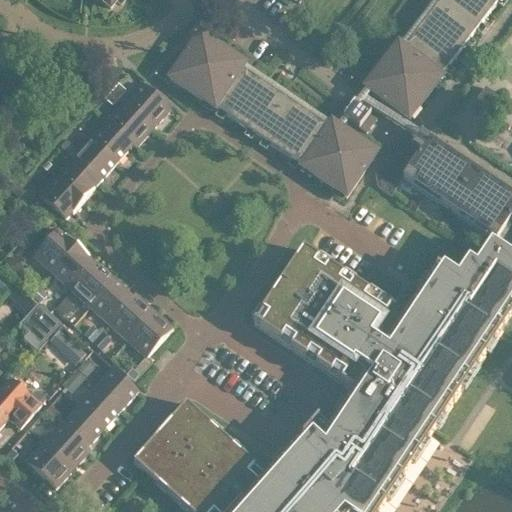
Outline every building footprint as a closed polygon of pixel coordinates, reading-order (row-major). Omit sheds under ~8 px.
[(293,0),(299,4),(301,0),(434,0),(399,46),(397,45),(364,88),(407,122),(441,79),(440,78),(500,0),(293,0)] [(344,199),(375,153),(330,122),(329,124),(244,65),(244,64),(199,33),(168,79),(213,110),(214,109),(300,167),(299,168),(344,199)] [(169,110),(139,83),(122,102),(152,129),(169,110)] [(124,90),(117,84),(110,91),(117,98),(124,90)] [(484,86),(474,102),(483,108),(494,93),(484,86)] [(110,105),(117,98),(110,91),(103,99),(110,105)] [(341,116),(358,129),(369,114),(353,101),(352,102),(350,101),(348,100),(347,100),(345,101),(343,101),(341,102),(340,104),(339,105),(339,106),(339,107),(338,108),(339,110),(339,111),(340,113),(341,115),(342,116),(341,116)] [(152,129),(122,102),(105,121),(135,148),(152,129)] [(363,122),(370,127),(376,120),(369,115),(363,122)] [(135,148),(105,121),(88,139),(115,164),(131,146),(134,149),(135,148)] [(358,129),(365,135),(366,133),(370,128),(363,122),(358,129)] [(391,197),(403,179),(496,242),(511,217),(511,201),(417,138),(412,146),(407,143),(394,146),(375,176),(377,188),(391,197)] [(75,147),(66,139),(60,146),(69,154),(75,147)] [(98,182),(115,164),(88,139),(71,158),(98,182)] [(92,189),(98,182),(71,158),(54,177),(82,202),(93,190),(92,189)] [(51,163),(47,160),(42,166),(45,169),(51,163)] [(82,202),(54,177),(36,196),(64,220),(70,213),(71,214),(82,202)] [(24,191),(18,185),(11,192),(17,198),(24,191)] [(498,243),(493,250),(511,262),(511,217),(496,242),(498,243)] [(30,257),(50,274),(76,246),(64,235),(63,236),(56,230),(30,257)] [(50,274),(69,291),(93,264),(87,258),(88,257),(76,246),(50,274)] [(355,511),(378,511),(465,382),(501,329),(509,317),(511,312),(511,262),(493,250),(475,276),(468,271),(460,283),(435,267),(401,317),(301,250),(252,325),(352,392),(326,430),(315,420),(265,476),(184,404),(132,463),(186,511),(352,511),(354,511),(355,511)] [(5,264),(10,277),(23,272),(18,259),(5,264)] [(93,264),(69,291),(87,308),(112,281),(93,264)] [(112,281),(87,308),(106,325),(131,298),(112,281)] [(7,294),(26,312),(35,302),(15,285),(7,294)] [(46,295),(39,289),(33,296),(40,302),(46,295)] [(131,298),(106,325),(125,342),(152,313),(133,295),(131,298)] [(54,308),(62,315),(63,313),(65,315),(72,307),(69,304),(70,302),(64,296),(54,308)] [(60,324),(38,304),(25,319),(46,339),(60,324)] [(144,359),(171,330),(152,313),(125,342),(144,359)] [(90,329),(85,335),(83,337),(90,343),(91,342),(97,335),(90,329)] [(93,344),(100,351),(109,340),(102,334),(93,344)] [(69,341),(59,352),(75,366),(85,355),(69,341)] [(94,370),(85,362),(77,370),(86,378),(94,370)] [(92,387),(118,411),(136,392),(109,368),(92,387)] [(126,375),(132,381),(138,374),(132,368),(126,375)] [(71,395),(84,380),(73,370),(60,385),(71,395)] [(0,393),(0,426),(7,419),(18,430),(40,405),(23,390),(20,394),(9,384),(0,393)] [(75,406),(101,430),(118,411),(92,387),(75,406)] [(50,406),(45,411),(56,420),(60,415),(50,406)] [(75,406),(58,424),(85,448),(101,430),(75,406)] [(41,443),(71,470),(88,451),(85,448),(58,424),(41,443)] [(24,462),(53,489),(71,470),(41,443),(24,462)] [(2,458),(8,463),(17,454),(11,449),(2,458)]
